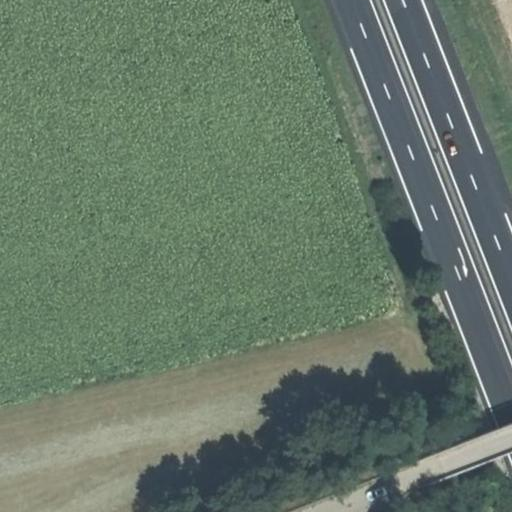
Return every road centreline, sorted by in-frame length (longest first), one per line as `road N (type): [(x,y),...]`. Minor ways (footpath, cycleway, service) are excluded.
road 1 (trunk): [(350,0),(511,414)]
road 2 (trunk): [(511,280),(401,0)]
road 3 (track): [(331,511),(511,438)]
